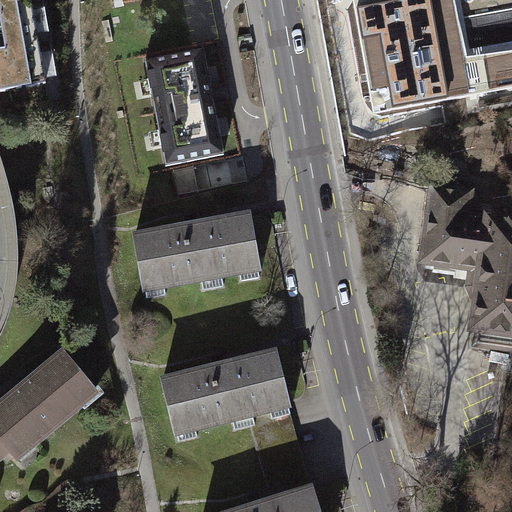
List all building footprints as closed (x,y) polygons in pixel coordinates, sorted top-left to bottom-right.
[(31,0),(0,0),(0,92),(46,84),(31,0)] [(353,0),(375,113),(511,87),(511,50),(467,59),(456,0),(353,0)] [(200,44),(141,55),(163,163),(222,151),(200,44)] [(470,192),(432,187),(422,261),(483,269),(472,343),(511,348),(511,221),(467,215),(470,192)] [(249,216),(135,237),(146,298),(260,278),(249,216)] [(0,458),(10,450),(16,457),(96,393),(64,353),(0,405),(0,458)] [(275,353),(163,381),(178,442),(291,413),(275,353)] [(319,511),(312,488),(234,511),(319,511)]
